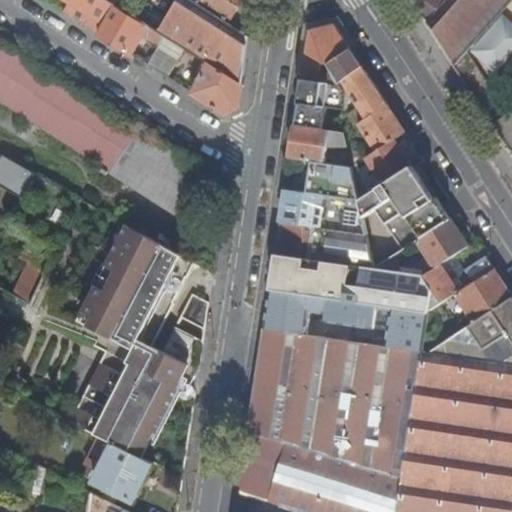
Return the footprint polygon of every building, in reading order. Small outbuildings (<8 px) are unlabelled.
[(72,0),(73,1),(66,13),(100,34),(117,5),(109,0),(72,0)] [(250,36),(230,23),(197,3),(193,0),(109,0),(117,5),(155,28),(166,35),(186,48),(210,63),(243,83),(247,57),(250,36)] [(230,23),(246,0),(199,0),(197,3),(230,23)] [(409,0),(452,65),(466,50),(511,0),(409,0)] [(151,34),(155,28),(117,5),(100,34),(126,51),(133,55),(147,31),(151,34)] [(327,67),(331,64),(353,49),(349,43),(337,25),(312,30),(309,54),(305,79),(340,85),(336,76),(325,76),(327,67)] [(170,78),(186,48),(166,35),(149,65),(170,78)] [(0,99),(188,218),(214,177),(0,41),(0,99)] [(340,85),(344,82),(364,67),(358,57),(353,49),(331,64),(336,76),(340,85)] [(511,108),(507,112),(466,50),(452,65),(482,111),(511,157),(511,108)] [(210,63),(194,94),(226,114),(239,108),(243,83),(210,63)] [(325,76),(336,76),(331,64),(327,67),(325,76)] [(349,90),(368,119),(389,105),(378,88),(364,67),(344,82),(349,90)] [(338,96),(303,90),(300,107),(298,126),(333,131),(338,96)] [(370,138),(372,137),(383,129),(391,143),(396,139),(407,132),(399,120),(389,105),(368,119),(360,124),(370,138)] [(338,145),(350,146),(347,133),(333,131),(298,126),(296,139),(293,157),(314,161),(328,163),(331,144),(338,145)] [(383,129),(372,137),(381,150),(391,143),(383,129)] [(368,158),(385,185),(413,167),(396,139),(391,143),(381,150),(368,158)] [(16,161),(0,151),(0,180),(4,182),(16,161)] [(36,172),(16,161),(4,182),(24,194),(36,172)] [(328,163),(314,161),(309,193),(361,201),(359,191),(359,189),(354,167),(328,163)] [(209,203),(224,206),(227,191),(211,189),(209,203)] [(308,192),(288,189),(285,207),(283,222),(320,227),(322,212),(333,214),(330,229),(368,235),(364,214),(361,201),(309,193),(308,192)] [(469,247),(451,219),(419,240),(437,268),(453,257),(469,247)] [(433,289),(424,276),(423,276),(400,272),(375,269),(374,269),(368,235),(330,229),(320,227),(283,222),(278,254),(272,290),(385,306),(396,308),(430,313),(430,311),(433,289)] [(155,345),(196,263),(128,225),(108,265),(88,255),(77,278),(96,287),(80,321),(103,333),(102,335),(187,375),(192,364),(155,345)] [(35,233),(21,260),(35,268),(47,274),(60,246),(35,233)] [(462,271),(453,257),(437,268),(424,276),(433,289),(430,311),(456,294),(496,268),(487,255),(462,271)] [(400,272),(395,256),(375,269),(400,272)] [(35,268),(21,298),(33,304),(33,303),(47,274),(35,268)] [(456,294),(475,322),(511,297),(511,293),(507,286),(496,268),(456,294)] [(384,312),(385,306),(272,290),(270,307),(267,327),(309,334),(313,311),(328,313),(327,320),(375,328),(378,311),(384,312)] [(511,511),(511,297),(475,322),(430,352),(424,351),(404,480),(398,511),(511,511)] [(396,308),(388,346),(424,351),(430,313),(396,308)] [(404,480),(424,351),(388,346),(309,334),(267,327),(260,369),(251,430),(289,443),(404,480)] [(181,387),(187,375),(102,335),(96,345),(108,351),(71,422),(115,444),(145,459),(158,433),(160,434),(184,388),(181,387)] [(273,501),(289,443),(251,430),(246,461),(242,491),(273,501)] [(398,511),(404,480),(289,443),(273,501),(307,511),(398,511)] [(115,444),(105,464),(102,469),(99,475),(96,482),(135,502),(155,464),(145,459),(115,444)] [(38,494),(44,467),(38,464),(32,493),(38,494)] [(132,511),(92,491),(92,493),(91,499),(89,511),(132,511)] [(22,511),(23,511),(0,503),(0,511),(22,511)]
